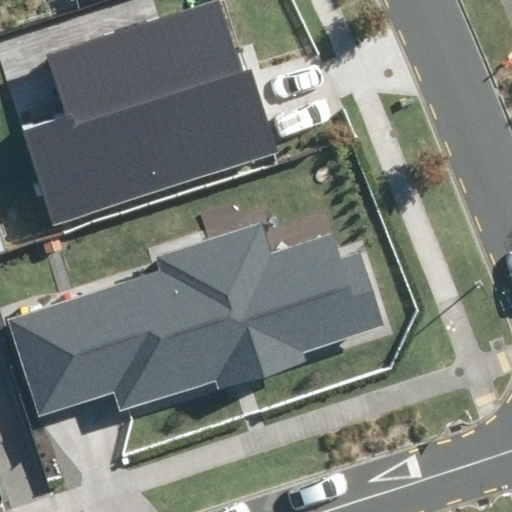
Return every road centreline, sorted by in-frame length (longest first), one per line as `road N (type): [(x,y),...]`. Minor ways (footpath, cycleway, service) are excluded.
road 1 (residential): [(511,444),(299,511)]
road 2 (residential): [(430,0),(511,206)]
